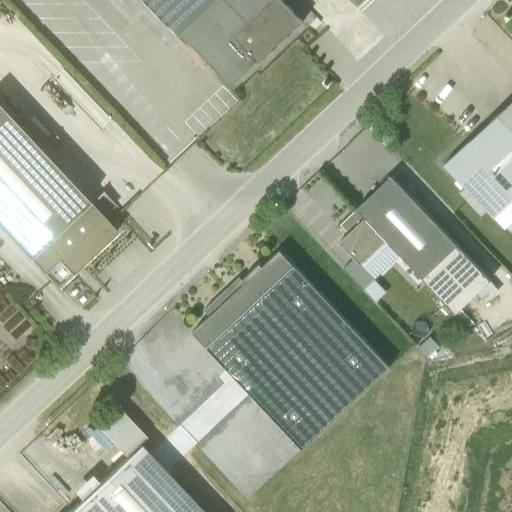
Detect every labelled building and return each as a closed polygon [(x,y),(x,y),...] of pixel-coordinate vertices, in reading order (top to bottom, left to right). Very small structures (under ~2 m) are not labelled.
[(145,0),(228,87),(256,60),(259,62),(303,21),(281,0),(145,0)] [(511,99),(443,164),(463,187),(459,191),(479,213),(484,210),(485,210),(503,229),(511,221),(511,99)] [(0,227),(56,287),(116,231),(0,106),(0,227)] [(476,294),(485,303),(499,290),(390,175),(339,224),(347,232),(338,241),(363,267),(388,242),(455,314),(476,294)] [(301,449),(389,367),(279,250),(261,266),(259,263),(241,279),(238,277),(204,309),(209,315),(192,332),(301,449)] [(203,511),(139,443),(146,437),(117,407),(95,427),(124,458),(98,482),(90,474),(72,492),(79,500),(66,511),(203,511)]
